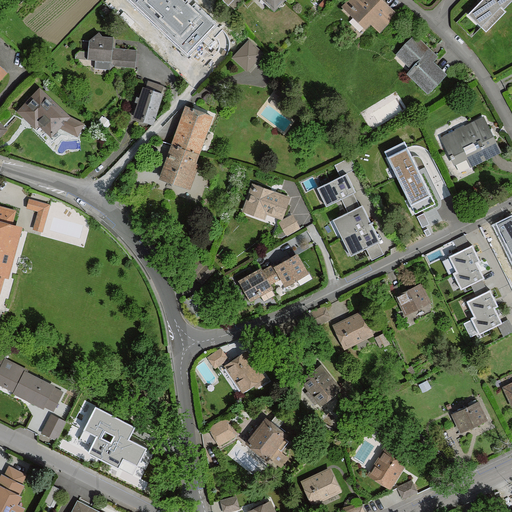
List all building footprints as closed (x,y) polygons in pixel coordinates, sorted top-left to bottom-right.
[(127,0),(189,58),(221,24),(195,0),(127,0)] [(259,0),(274,14),(287,0),(259,0)] [(349,0),(342,7),(366,31),(371,26),(380,35),(399,16),(382,0),(349,0)] [(511,0),(481,0),(467,16),(485,33),(511,2),(511,0)] [(114,38),(90,37),(89,61),(96,62),(96,68),(112,68),(112,64),(135,65),(136,51),(114,50),(114,38)] [(440,59),(415,37),(397,58),(412,71),(407,77),(430,97),(449,76),(435,64),(440,59)] [(249,42),(233,59),(246,70),(261,54),(249,42)] [(153,126),(163,95),(142,88),(132,119),(153,126)] [(40,89),(18,112),(35,128),(38,124),(51,137),(60,128),(77,136),(84,124),(69,117),(40,89)] [(186,108),(161,178),(190,189),(213,119),(186,108)] [(503,153),(486,118),(444,139),(457,165),(468,160),(472,168),(503,153)] [(415,217),(436,206),(405,142),(383,153),(415,217)] [(347,174),(317,189),(326,207),(356,193),(347,174)] [(254,186),(245,211),(266,219),(267,214),(283,219),(290,198),(254,186)] [(40,211),(34,229),(42,232),(50,205),(30,199),(28,208),(40,211)] [(0,295),(5,277),(10,278),(25,227),(14,224),(17,212),(0,206),(0,295)] [(380,243),(362,206),(332,221),(350,257),(380,243)] [(511,215),(492,226),(511,266),(511,215)] [(473,245),(449,256),(456,271),(453,273),(461,290),(485,278),(478,262),(481,261),(473,245)] [(298,257),(278,269),(289,288),(309,276),(298,257)] [(201,261),(197,275),(210,279),(214,265),(201,261)] [(270,266),(240,282),(251,302),(280,286),(270,266)] [(419,283),(395,295),(408,321),(432,310),(419,283)] [(491,290),(467,301),(474,316),(471,318),(479,335),(503,323),(496,307),(499,306),(491,290)] [(363,312),(334,325),(345,349),(374,335),(363,312)] [(220,349),(208,357),(215,367),(227,358),(220,349)] [(245,349),(223,364),(242,390),(263,374),(245,349)] [(4,357),(0,364),(0,384),(12,391),(11,392),(43,408),(44,406),(53,411),(63,391),(53,387),(54,385),(24,369),(25,367),(4,357)] [(339,388),(321,365),(301,380),(320,404),(339,388)] [(511,381),(502,387),(511,408),(511,407),(511,381)] [(478,401),(452,413),(461,431),(486,419),(478,401)] [(94,407),(82,431),(95,438),(88,452),(119,468),(123,460),(138,467),(147,449),(129,441),(136,428),(94,407)] [(66,421),(51,413),(41,432),(56,440),(58,438),(66,421)] [(266,417),(246,441),(265,457),(285,433),(266,417)] [(223,420),(210,428),(219,443),(232,435),(223,420)] [(76,426),(66,421),(58,438),(68,443),(76,426)] [(384,448),(367,475),(391,489),(408,462),(384,448)] [(331,466),(301,479),(312,504),(342,491),(331,466)] [(10,468),(5,478),(21,486),(26,475),(10,468)] [(0,511),(19,511),(22,507),(14,503),(23,487),(21,486),(5,478),(3,477),(0,482),(0,511)] [(412,480),(397,487),(403,499),(418,492),(412,480)] [(225,511),(242,507),(238,493),(222,498),(225,511)] [(275,511),(270,500),(246,511),(275,511)] [(365,511),(362,503),(347,510),(347,511),(365,511)]
